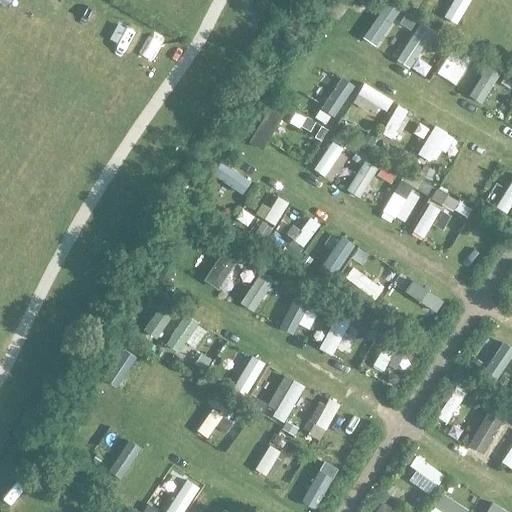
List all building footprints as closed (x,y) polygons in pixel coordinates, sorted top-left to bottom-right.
[(389,0),(385,0),(363,35),(376,44),(400,7),(389,0)] [(452,0),(444,15),(458,22),(469,0),(452,0)] [(421,20),(395,55),(409,65),(435,30),(421,20)] [(436,71),(455,83),(472,58),(463,52),(456,63),(446,56),(436,71)] [(487,64),(469,93),(482,102),(501,73),(487,64)] [(334,115),(355,84),(341,75),(320,106),(334,115)] [(379,114),(390,97),(365,81),(353,98),(379,114)] [(249,140),(263,147),(285,109),(271,101),(249,140)] [(382,132),(393,137),(408,108),(396,102),(382,132)] [(434,162),(453,134),(436,123),(417,151),(434,162)] [(349,150),(331,139),(314,168),(332,178),(349,150)] [(479,190),(496,158),(484,152),(467,184),(479,190)] [(222,158),(213,172),(242,192),(252,178),(222,158)] [(363,196),(376,177),(361,166),(348,185),(363,196)] [(511,178),(496,204),(508,210),(511,203),(511,178)] [(384,209),(407,220),(421,191),(398,180),(384,209)] [(436,187),(431,196),(453,207),(458,198),(436,187)] [(275,224),(289,200),(277,193),(264,217),(275,224)] [(428,201),(413,229),(425,235),(440,208),(428,201)] [(443,228),(451,214),(442,209),(433,223),(443,228)] [(301,229),(291,223),(285,233),(305,245),(319,221),(309,215),(301,229)] [(469,237),(486,243),(492,226),(475,220),(469,237)] [(339,234),(328,254),(343,262),(354,241),(339,234)] [(217,286),(239,254),(224,245),(203,277),(217,286)] [(325,255),(318,271),(330,277),(338,260),(325,255)] [(376,297),(383,286),(352,265),(344,276),(376,297)] [(260,269),(239,299),(254,309),(275,278),(260,269)] [(411,277),(404,290),(437,310),(444,297),(411,277)] [(316,313),(305,308),(309,299),(295,292),(279,324),(294,331),(298,322),(309,327),(316,313)] [(143,328),(158,337),(176,307),(162,298),(143,328)] [(335,354),(351,315),(336,308),(320,347),(335,354)] [(164,341),(185,356),(206,328),(186,312),(164,341)] [(375,361),(395,371),(406,349),(385,339),(375,361)] [(484,371),(499,379),(511,354),(511,344),(501,339),(484,371)] [(243,348),(235,362),(243,367),(232,386),(245,394),(265,362),(243,348)] [(280,373),(266,410),(289,418),(302,381),(280,373)] [(446,421),(471,387),(460,380),(436,414),(446,421)] [(337,404),(317,397),(310,418),(314,420),(309,433),(324,439),(337,404)] [(213,405),(196,427),(206,435),(224,414),(213,405)] [(329,449),(344,457),(358,432),(343,423),(329,449)] [(121,477),(142,446),(129,437),(108,468),(121,477)] [(270,442),(255,467),(267,474),(282,450),(270,442)] [(511,442),(501,459),(511,465),(511,442)] [(417,452),(409,463),(417,468),(410,478),(431,493),(445,473),(417,452)] [(324,459),(301,499),(316,507),(339,467),(324,459)] [(186,476),(164,511),(165,511),(183,511),(200,485),(186,476)] [(18,509),(32,490),(16,479),(2,498),(18,509)] [(442,489),(427,511),(467,511),(470,508),(442,489)] [(387,511),(390,504),(377,499),(371,511),(387,511)] [(511,511),(494,501),(487,511),(511,511)]
